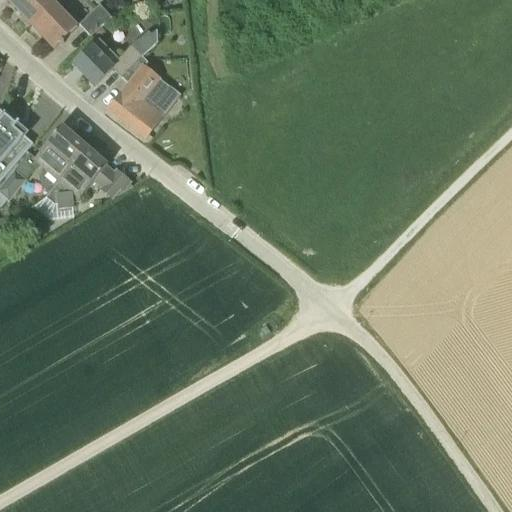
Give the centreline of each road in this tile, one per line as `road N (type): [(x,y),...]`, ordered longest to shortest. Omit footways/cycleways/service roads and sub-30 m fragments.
road 1 (track): [(511,142),(332,307),(0,500)]
road 2 (unclassified): [(332,307),(0,34)]
road 3 (unclassified): [(332,307),(431,420),(494,511)]
